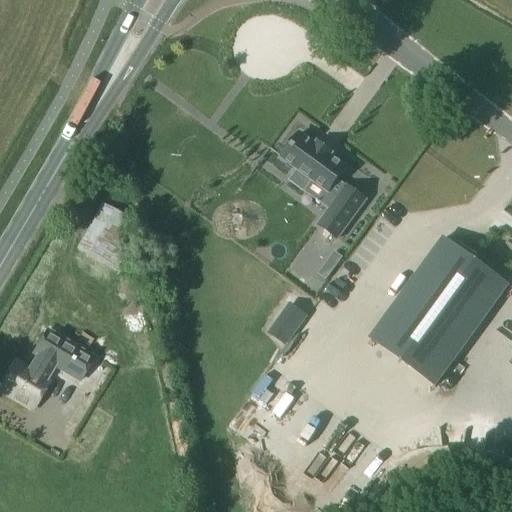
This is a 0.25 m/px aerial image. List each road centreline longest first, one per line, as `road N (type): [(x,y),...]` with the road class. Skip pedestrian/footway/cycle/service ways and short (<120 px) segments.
road 1 (primary): [(0,270),(160,0)]
road 2 (tertiary): [(511,134),(331,0)]
